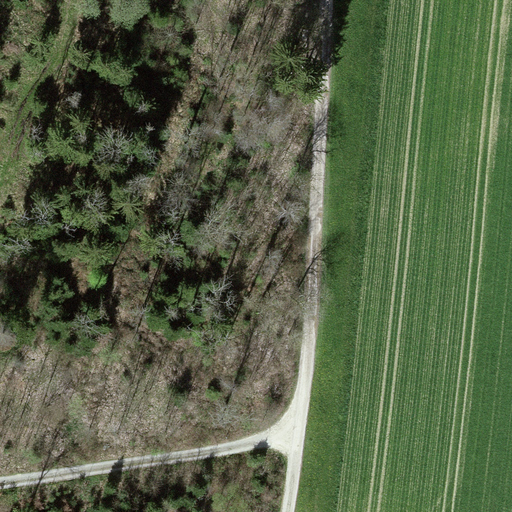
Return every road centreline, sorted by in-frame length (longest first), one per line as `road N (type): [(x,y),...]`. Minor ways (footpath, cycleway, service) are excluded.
road 1 (track): [(282,511),(298,409),(324,0)]
road 2 (track): [(0,478),(255,443),(298,409)]
